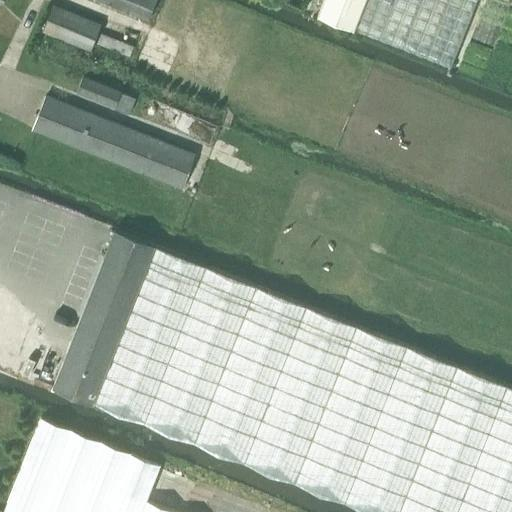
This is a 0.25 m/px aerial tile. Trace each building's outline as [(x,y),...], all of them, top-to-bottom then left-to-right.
[(101,0),(149,20),(157,0),(101,0)] [(323,0),(317,16),(354,30),(450,67),(475,0),(323,0)] [(44,30),(92,49),(102,23),(54,4),(44,30)] [(98,42),(131,55),(134,46),(102,33),(98,42)] [(84,76),(78,92),(130,113),(137,96),(122,90),(84,75),(84,76)] [(47,94),(33,128),(183,187),(196,153),(47,94)] [(511,511),(511,385),(115,229),(53,385),(150,424),(373,511),(511,511)] [(185,511),(150,498),(164,463),(43,415),(4,511),(185,511)]
